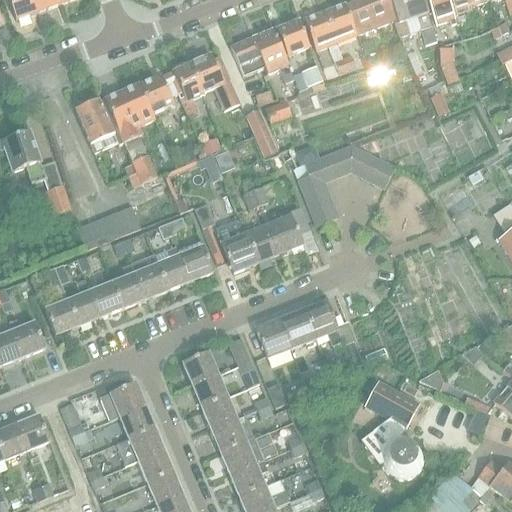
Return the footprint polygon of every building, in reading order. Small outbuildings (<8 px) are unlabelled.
[(7,0),(15,22),(37,14),(32,0),(7,0)] [(32,0),(37,14),(59,7),(57,0),(32,0)] [(398,26),(389,0),(364,0),(345,7),(357,38),(393,24),(394,27),(398,26)] [(423,0),(389,0),(398,26),(394,27),(398,39),(410,35),(406,24),(417,20),(421,33),(433,29),(423,0)] [(447,0),(426,0),(436,28),(451,23),(452,28),(456,27),(447,0)] [(447,0),(456,27),(456,28),(475,21),(471,9),(489,3),(488,0),(447,0)] [(511,0),(488,0),(489,3),(490,5),(494,4),(504,0),(511,20),(511,19),(511,0)] [(344,7),(323,15),(347,73),(355,70),(351,59),(343,62),(337,46),(356,38),(344,7)] [(347,73),(323,15),(303,22),(315,54),(328,49),(339,76),(347,73)] [(287,58),(309,49),(299,22),(277,31),(287,58)] [(506,27),(489,33),(493,42),(509,36),(506,27)] [(272,32),(252,40),(264,70),(266,77),(278,72),(284,86),(293,83),(291,78),(272,32)] [(431,33),(420,36),(425,52),(436,49),(431,33)] [(264,70),(252,40),(231,49),(243,79),(264,70)] [(511,48),(494,57),(499,68),(511,61),(511,48)] [(454,52),(439,53),(439,71),(447,90),(459,85),(452,66),(454,65),(454,52)] [(210,56),(190,65),(189,66),(203,97),(203,96),(203,95),(213,91),(223,113),(239,106),(229,83),(230,83),(219,58),(212,62),(210,56)] [(190,65),(172,73),(185,103),(181,105),(188,119),(197,115),(191,102),(203,97),(189,66),(190,65)] [(291,78),(293,83),(297,93),(307,89),(301,74),(291,78)] [(160,77),(139,87),(152,116),(173,107),(170,100),(178,97),(168,75),(160,79),(160,77)] [(120,94),(103,101),(131,164),(146,158),(137,139),(140,138),(142,136),(139,129),(155,122),(152,116),(139,87),(138,87),(138,86),(120,94)] [(270,92),(255,97),(258,107),(273,102),(270,92)] [(431,99),(440,119),(449,115),(440,95),(431,99)] [(86,102),(85,108),(74,113),(93,156),(117,145),(98,102),(96,103),(91,100),(86,102)] [(286,104),(265,111),(270,125),(291,118),(286,104)] [(258,112),(245,118),(264,160),(277,155),(258,112)] [(30,186),(45,181),(28,133),(0,142),(0,149),(1,152),(4,151),(13,174),(25,170),(30,186)] [(216,142),(201,148),(205,159),(220,154),(216,142)] [(351,148),(328,158),(337,180),(350,174),(351,148)] [(351,148),(350,174),(361,180),(372,158),(351,148)] [(227,157),(214,162),(221,179),(234,174),(227,157)] [(136,174),(127,178),(133,190),(156,180),(146,158),(131,164),(136,174)] [(304,167),(308,178),(324,185),(337,180),(328,158),(304,167)] [(372,158),(361,180),(373,186),(383,164),(372,158)] [(211,161),(196,167),(199,175),(205,173),(211,188),(221,183),(211,161)] [(383,164),(373,186),(384,191),(395,170),(383,164)] [(297,183),(306,205),(328,196),(324,185),(308,178),(297,183)] [(62,188),(45,194),(34,197),(42,222),(70,213),(62,188)] [(267,205),(261,190),(252,193),(258,208),(267,205)] [(252,193),(243,197),(249,212),(258,208),(252,193)] [(328,196),(306,205),(311,217),(333,208),(328,196)] [(206,206),(193,211),(201,231),(214,226),(206,206)] [(333,208),(311,217),(316,229),(338,220),(333,208)] [(129,235),(140,231),(131,209),(120,213),(129,235)] [(290,219),(267,228),(279,257),(302,248),(298,238),(310,234),(299,210),(288,214),(290,219)] [(120,213),(109,217),(118,240),(129,235),(120,213)] [(118,240),(109,217),(98,222),(107,244),(118,240)] [(511,219),(502,225),(509,236),(498,242),(511,264),(511,219)] [(181,220),(167,226),(171,237),(186,232),(181,220)] [(107,244),(98,222),(87,226),(96,248),(107,244)] [(96,248),(87,226),(77,230),(86,253),(96,248)] [(171,237),(167,226),(158,230),(162,241),(171,237)] [(267,228),(245,237),(257,266),(279,257),(267,228)] [(233,233),(236,240),(221,246),(232,276),(257,266),(245,237),(242,229),(233,233)] [(480,247),(475,239),(468,244),(473,251),(480,247)] [(129,242),(122,244),(127,256),(134,253),(129,242)] [(127,256),(122,244),(113,248),(118,259),(127,256)] [(153,258),(157,267),(168,293),(190,284),(180,258),(179,258),(176,249),(153,258)] [(202,249),(180,258),(190,284),(212,275),(202,249)] [(84,260),(77,263),(81,274),(89,271),(84,260)] [(81,274),(77,263),(69,266),(73,277),(81,274)] [(125,280),(112,285),(123,311),(145,302),(135,276),(131,266),(121,270),(125,280)] [(135,276),(145,302),(168,293),(157,267),(135,276)] [(77,329),(67,303),(54,272),(46,275),(50,287),(49,287),(57,307),(44,312),(54,338),(77,329)] [(27,282),(0,292),(0,305),(0,306),(3,313),(10,309),(6,299),(30,289),(27,282)] [(81,298),(67,303),(77,329),(100,320),(90,294),(84,282),(76,285),(81,298)] [(112,285),(90,294),(100,320),(123,311),(112,285)] [(325,304),(305,312),(317,342),(327,338),(331,349),(341,345),(337,334),(337,333),(325,304)] [(305,312),(280,322),(291,352),(317,342),(305,312)] [(8,325),(12,334),(22,360),(44,351),(34,325),(20,331),(17,321),(8,325)] [(291,352),(280,322),(255,332),(267,361),(291,352)] [(511,327),(503,333),(511,348),(511,327)] [(12,334),(0,338),(0,368),(22,360),(12,334)] [(229,346),(238,369),(250,364),(241,341),(229,346)] [(352,371),(362,367),(353,344),(343,348),(352,371)] [(474,347),(461,355),(472,365),(482,355),(474,347)] [(182,365),(191,389),(217,378),(207,354),(182,365)] [(250,364),(238,369),(242,377),(253,372),(250,364)] [(511,369),(508,366),(503,372),(511,379),(511,369)] [(300,375),(307,394),(316,390),(309,371),(300,375)] [(253,372),(242,377),(247,390),(259,386),(253,372)] [(418,383),(440,393),(444,385),(438,372),(418,383)] [(217,378),(191,389),(201,411),(227,400),(217,378)] [(511,382),(494,403),(511,418),(511,382)] [(135,385),(109,396),(99,400),(109,423),(119,419),(119,420),(145,409),(135,385)] [(275,411),(287,406),(278,386),(267,391),(275,411)] [(373,435),(361,444),(377,466),(379,468),(381,467),(382,471),(385,474),(388,478),(391,480),(395,482),(399,483),(404,483),(408,482),(412,480),(416,478),(419,475),(421,472),(423,468),(424,464),(424,459),(423,455),(421,451),(419,447),(416,444),(412,441),(408,440),(404,439),(399,439),(404,430),(405,430),(417,408),(377,386),(365,409),(389,422),(373,434),(373,435)] [(487,417),(490,410),(467,398),(463,405),(474,410),(487,417)] [(227,400),(201,411),(210,433),(236,422),(227,400)] [(254,405),(257,413),(269,408),(265,400),(254,405)] [(80,425),(72,407),(60,412),(72,440),(90,432),(89,431),(83,433),(79,426),(80,425)] [(269,408),(257,413),(260,421),(272,416),(269,408)] [(145,409),(119,420),(129,441),(155,431),(145,409)] [(474,410),(465,431),(477,436),(487,417),(474,410)] [(39,418),(15,427),(26,454),(49,444),(39,418)] [(236,422),(210,433),(220,455),(245,444),(236,422)] [(15,427),(0,433),(0,452),(4,462),(26,454),(15,427)] [(155,431),(129,441),(115,447),(125,469),(138,464),(164,453),(155,431)] [(93,439),(90,432),(72,440),(75,446),(93,439)] [(286,444),(290,452),(302,447),(298,439),(286,444)] [(254,441),(245,444),(220,455),(229,477),(264,463),(254,441)] [(302,447),(290,452),(293,459),(305,454),(302,447)] [(164,453),(138,464),(147,486),(173,475),(164,453)] [(489,488),(502,471),(491,462),(477,479),(489,488)] [(264,463),(229,477),(238,500),(264,489),(259,476),(268,472),(264,463)] [(489,488),(498,495),(511,505),(511,466),(508,466),(506,466),(502,471),(489,488)] [(87,476),(90,484),(103,479),(99,471),(87,476)] [(470,511),(481,500),(452,474),(429,500),(442,511),(470,511)] [(173,475),(147,486),(156,508),(183,498),(173,475)] [(103,479),(90,484),(94,492),(106,487),(103,479)] [(305,488),(309,496),(320,491),(317,483),(305,488)] [(48,485),(40,489),(44,500),(53,497),(48,485)] [(44,500),(40,489),(32,492),(37,503),(44,500)] [(264,489),(238,500),(243,511),(270,511),(274,511),(273,510),(289,504),(285,494),(269,500),(264,489)] [(320,491),(309,496),(312,504),(324,499),(320,491)] [(188,511),(183,498),(156,508),(157,511),(188,511)]
